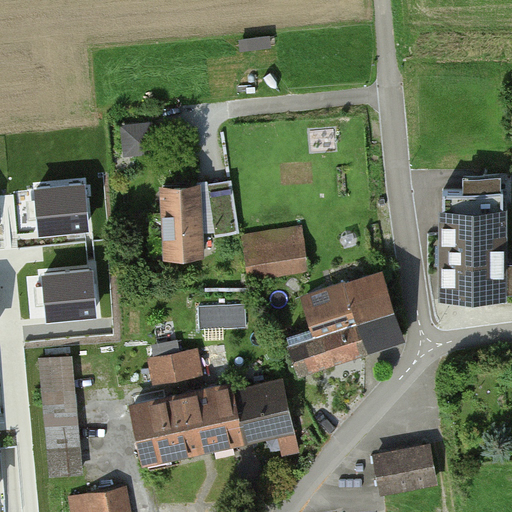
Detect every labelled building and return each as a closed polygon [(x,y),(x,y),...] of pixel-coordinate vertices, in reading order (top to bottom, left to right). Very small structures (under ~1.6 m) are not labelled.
[(164,183),(168,255),(202,253),(201,228),(215,226),(216,233),(238,229),(231,180),(208,183),(164,183)] [(83,183),(38,187),(42,230),(87,226),(83,183)] [(444,294),(503,294),(504,189),(444,189),(444,294)] [(244,237),(249,276),(309,267),(303,228),(244,237)] [(92,269),(46,273),(50,316),(95,312),(92,269)] [(350,283),(371,346),(405,335),(384,272),(350,283)] [(289,342),(298,371),(371,346),(350,283),(336,287),(339,296),(307,307),(316,333),(289,342)] [(250,326),(251,302),(202,302),(202,326),(250,326)] [(198,348),(151,357),(156,381),(203,372),(198,348)] [(74,357),(38,360),(45,468),(82,466),(74,357)] [(284,381),(235,392),(245,437),(294,426),(284,381)] [(232,382),(134,405),(146,459),(245,437),(235,392),(232,382)] [(374,453),(379,488),(434,481),(430,446),(374,453)] [(71,495),(73,511),(132,511),(129,487),(71,495)]
